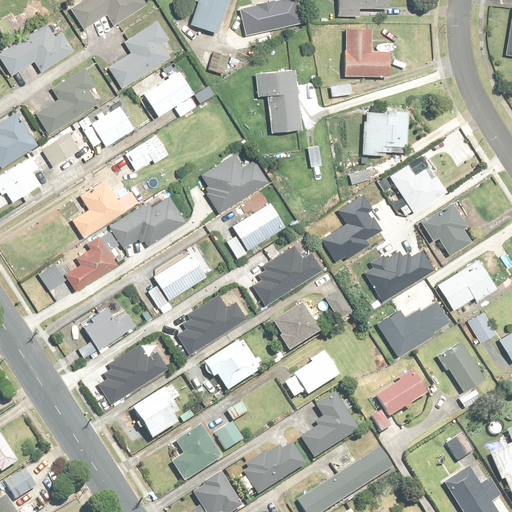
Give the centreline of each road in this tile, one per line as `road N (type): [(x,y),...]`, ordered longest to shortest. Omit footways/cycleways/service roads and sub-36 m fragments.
road 1 (tertiary): [(0,318),(124,511)]
road 2 (residential): [(511,159),(470,94),(458,58),(461,0)]
